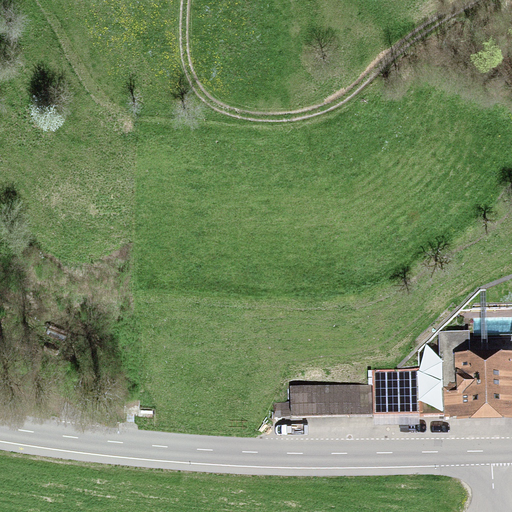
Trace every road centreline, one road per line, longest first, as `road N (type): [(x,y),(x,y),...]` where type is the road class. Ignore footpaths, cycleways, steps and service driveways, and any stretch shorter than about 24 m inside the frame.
road 1 (tertiary): [(0,427),(286,453),(492,450)]
road 2 (track): [(185,0),(186,64),(207,100),(242,114),(290,116),(329,106),(468,0)]
